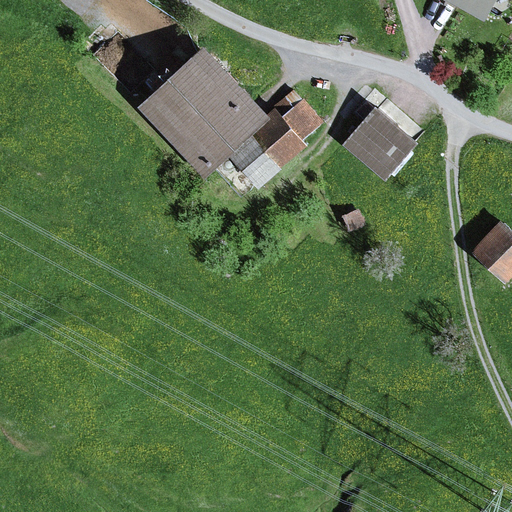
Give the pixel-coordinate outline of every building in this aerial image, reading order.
[(466,0),(492,14),(499,0),(466,0)] [(212,40),(144,101),(207,169),(231,148),(274,108),(212,40)] [(296,88),(274,108),(231,148),(240,158),(263,184),(312,141),(307,135),(324,119),(296,88)] [(424,138),(381,102),(349,140),(391,176),(424,138)] [(229,166),(232,166),(234,165),(235,164),(236,162),(237,160),(237,158),(236,156),(234,154),(233,153),(230,153),(228,153),(227,154),(225,156),(224,158),(224,160),(224,162),(226,164),(227,165),(229,166)] [(360,208),(347,213),(353,229),(367,223),(360,208)] [(226,219),(215,233),(227,244),(239,230),(226,219)] [(511,225),(505,219),(476,248),(509,279),(511,276),(511,225)]
